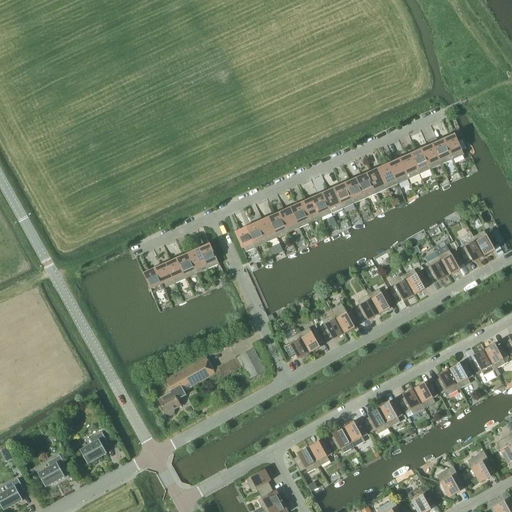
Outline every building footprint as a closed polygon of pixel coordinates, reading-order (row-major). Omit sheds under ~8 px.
[(455,135),(444,140),(453,160),(464,155),(455,135)] [(444,140),(433,145),(442,165),(453,160),(444,140)] [(433,145),(422,150),(431,170),(442,165),(433,145)] [(422,150),(411,154),(420,175),(431,170),(422,150)] [(411,154),(400,159),(409,179),(420,175),(411,154)] [(400,159),(389,164),(398,184),(409,179),(400,159)] [(389,164),(378,169),(387,189),(398,184),(389,164)] [(378,169),(367,174),(376,194),(387,189),(378,169)] [(367,174),(356,179),(365,199),(376,194),(367,174)] [(356,179),(345,184),(354,204),(365,199),(356,179)] [(345,184),(334,189),(343,209),(354,204),(345,184)] [(334,189),(323,194),(332,214),(343,209),(334,189)] [(323,194),(312,199),(321,219),(332,214),(323,194)] [(312,199),(301,204),(310,224),(321,219),(312,199)] [(301,204),(290,209),(299,229),(310,224),(301,204)] [(464,208),(468,216),(476,211),(472,204),(464,208)] [(290,209),(279,213),(288,234),(299,229),(290,209)] [(279,213),(268,218),(277,238),(288,234),(279,213)] [(268,218),(257,223),(266,243),(277,238),(268,218)] [(257,223),(246,228),(255,248),(266,243),(257,223)] [(244,253),(255,248),(246,228),(235,233),(244,253)] [(498,245),(499,245),(492,232),(486,235),(484,231),(476,236),(473,232),(471,233),(484,257),(493,252),(492,251),(491,249),(498,245)] [(467,263),(471,260),(474,259),(475,261),(475,262),(484,257),(471,233),(470,232),(460,238),(465,247),(459,250),(466,263),(467,263)] [(210,244),(199,249),(208,269),(219,264),(210,244)] [(463,265),(464,265),(457,252),(451,255),(446,245),(435,252),(438,257),(449,276),(458,271),(457,271),(456,269),(463,265)] [(199,249),(188,254),(197,274),(208,269),(199,249)] [(188,254),(177,259),(186,279),(197,274),(188,254)] [(440,280),(440,281),(449,276),(438,257),(427,263),(430,267),(424,270),(431,282),(432,282),(439,278),(440,280)] [(177,259),(166,264),(175,284),(186,279),(177,259)] [(166,264),(155,269),(164,289),(175,284),(166,264)] [(153,294),(164,289),(155,269),(144,274),(153,294)] [(414,270),(403,276),(414,296),(423,291),(422,290),(421,288),(428,284),(429,284),(422,271),(416,274),(414,270)] [(405,300),(414,296),(403,276),(392,282),(395,286),(389,289),(396,302),(397,302),(397,301),(404,297),(405,300)] [(379,289),(368,295),(379,315),(388,310),(387,310),(386,307),(393,303),(393,304),(394,303),(387,291),(381,293),(379,289)] [(370,320),(379,315),(368,295),(357,301),(360,306),(354,308),(361,321),(362,321),(369,317),(370,319),(370,320)] [(331,310),(333,315),(344,334),(353,329),(352,329),(351,327),(358,323),(359,323),(352,310),(346,313),(342,304),(331,310)] [(335,339),(344,334),(333,315),(330,317),(322,321),(325,325),(319,328),(326,341),(327,340),(334,336),(335,338),(335,339)] [(301,333),(298,334),(309,354),(318,349),(317,348),(316,346),(323,342),(324,342),(317,329),(311,332),(309,328),(301,333)] [(300,358),(309,354),(298,334),(287,340),(290,344),(284,347),(291,360),(292,360),(292,359),(299,356),(300,358)] [(492,346),(484,350),(495,370),(508,362),(508,357),(501,344),(501,345),(494,348),(493,346),(492,346)] [(266,372),(254,349),(239,357),(251,380),(266,372)] [(484,376),(495,370),(484,350),(475,355),(475,356),(476,356),(477,358),(470,362),(469,362),(476,375),(481,372),(484,376)] [(184,398),(181,393),(220,372),(217,368),(213,371),(206,358),(165,380),(173,393),(158,400),(166,414),(180,406),(178,402),(184,398)] [(217,368),(220,372),(223,378),(241,368),(236,358),(217,368)] [(457,365),(449,370),(459,389),(470,383),(468,379),(473,376),(466,364),(459,368),(457,366),(458,366),(457,365)] [(448,396),(459,389),(449,370),(440,375),(441,375),(442,377),(435,381),(434,381),(441,394),(446,391),(448,396)] [(422,385),(413,389),(424,409),(435,403),(433,399),(438,396),(431,383),(430,383),(431,383),(423,387),(422,385)] [(413,415),(424,409),(413,389),(405,394),(405,395),(406,397),(399,401),(406,414),(411,411),(413,415)] [(387,404),(378,409),(389,428),(400,422),(398,418),(403,415),(396,403),(395,403),(388,407),(387,405),(387,404)] [(378,434),(389,428),(378,409),(370,414),(371,416),(364,420),(371,433),(376,430),(378,434)] [(352,424),(343,428),(354,448),(365,442),(362,438),(368,435),(361,422),(360,422),(353,426),(352,424)] [(343,454),(354,448),(343,428),(334,433),(335,434),(336,436),(329,440),(328,440),(335,453),(341,450),(343,454)] [(92,444),(80,450),(88,464),(107,454),(103,447),(108,444),(102,432),(89,439),(92,444)] [(511,433),(496,443),(508,465),(511,462),(511,433)] [(316,443),(308,448),(319,467),(330,461),(327,457),(332,454),(325,442),(318,446),(317,444),(316,443)] [(3,450),(7,460),(13,457),(9,447),(3,450)] [(308,473),(319,467),(308,448),(299,453),(300,453),(301,455),(294,459),(293,459),(300,472),(305,469),(308,473)] [(487,476),(495,471),(484,452),(467,461),(479,483),(488,478),(487,476)] [(50,467),(38,474),(46,488),(65,477),(61,470),(66,467),(60,456),(47,463),(50,467)] [(456,490),(464,486),(453,467),(436,476),(449,498),(458,493),(456,490)] [(256,489),(259,494),(271,487),(267,480),(270,479),(265,470),(246,480),(252,491),(256,489)] [(8,490),(0,494),(0,504),(4,511),(23,500),(19,493),(24,490),(18,479),(5,486),(8,490)] [(427,509),(435,504),(424,485),(408,494),(417,511),(427,511),(429,511),(427,509)] [(275,494),(271,487),(259,494),(262,499),(258,501),(264,511),(282,502),(278,493),(275,494)] [(400,511),(393,500),(377,509),(378,511),(400,511)] [(495,511),(511,511),(511,503),(511,501),(503,505),(502,503),(493,508),(495,511)] [(287,510),(282,502),(264,511),(263,511),(284,511),(287,510)]
